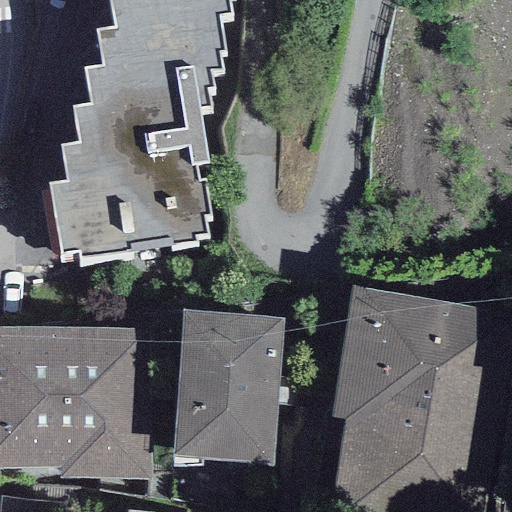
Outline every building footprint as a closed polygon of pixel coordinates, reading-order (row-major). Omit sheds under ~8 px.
[(62,209),(46,213),(58,286),(75,283),(77,288),(196,261),(196,255),(209,253),(207,233),(211,231),(206,198),(199,198),(197,189),(209,186),(202,133),(212,129),(210,111),(214,109),(212,93),(224,90),(221,72),(226,70),(222,34),(233,31),(231,14),(235,12),(232,0),(121,0),(124,17),(106,19),(112,53),(94,58),(99,92),(82,96),(87,132),(70,136),(75,172),(58,175),(62,209)] [(458,511),(488,325),(350,303),(328,439),(342,441),(331,511),(458,511)] [(176,331),(169,478),(274,483),(281,336),(176,331)] [(0,490),(152,490),(153,441),(130,446),(133,338),(0,349),(0,490)] [(59,511),(60,506),(0,499),(0,511),(59,511)]
